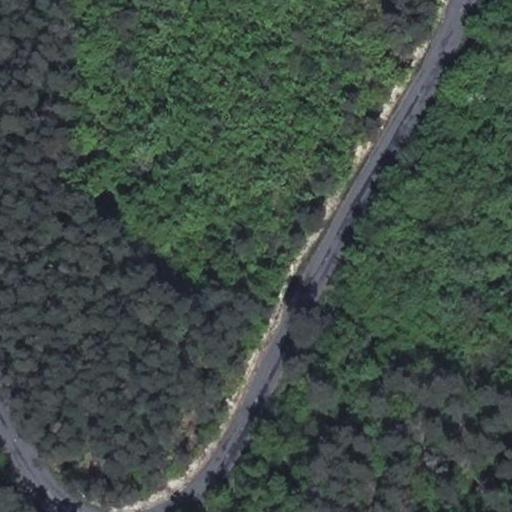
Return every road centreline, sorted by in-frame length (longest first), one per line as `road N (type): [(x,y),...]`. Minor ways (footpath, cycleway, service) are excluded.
road 1 (tertiary): [(456,0),(206,498),(163,511)]
road 2 (tertiary): [(84,511),(50,495),(18,464),(0,425)]
